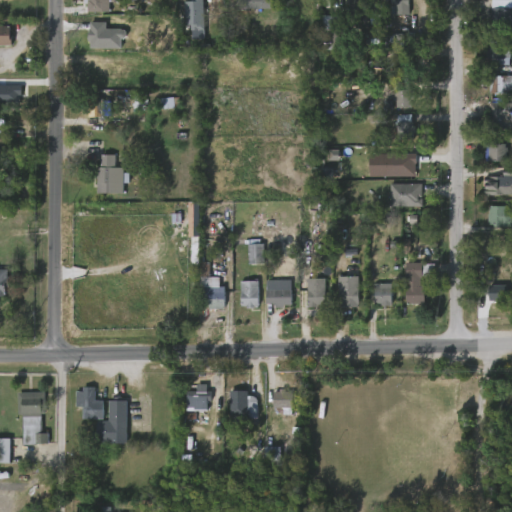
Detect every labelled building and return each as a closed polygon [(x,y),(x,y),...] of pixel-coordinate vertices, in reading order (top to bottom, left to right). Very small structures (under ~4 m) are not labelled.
[(110,0),(110,12),(89,11),(89,0),(110,0)] [(201,0),(202,13),(203,28),(189,29),(189,23),(184,23),(183,1),(190,0),(201,0)] [(264,7),(239,8),(239,0),(273,0),(274,7),(264,7)] [(368,0),(368,28),(354,27),(355,13),(348,13),(348,0),(368,0)] [(392,14),(392,0),(409,0),(410,14),(392,14)] [(510,0),(510,8),(511,8),(511,24),(490,25),(490,0),(510,0)] [(400,1),(382,1),(382,24),(399,24),(400,1)] [(262,2),(229,3),(229,18),(262,17),(262,2)] [(77,22),(101,21),(100,3),(76,3),(77,22)] [(175,8),(176,35),(182,34),(182,49),(195,48),(193,7),(175,8)] [(509,17),(502,17),(502,9),(482,8),(481,34),(509,35),(509,17)] [(342,42),(329,42),(329,26),(331,26),(330,15),(343,14),(343,42),(342,42)] [(11,28),(11,34),(13,34),(13,45),(0,45),(0,25),(11,26),(11,28)] [(503,40),(503,45),(508,45),(508,64),(491,64),(491,58),(485,58),(485,49),(488,49),(488,40),(503,40)] [(480,74),(499,75),(499,56),(480,56),(480,74)] [(104,62),(104,70),(108,70),(107,80),(88,80),(88,73),(86,73),(86,64),(88,64),(88,62),(104,62)] [(511,75),(511,93),(488,93),(488,84),(486,84),(486,76),(511,75)] [(406,83),(406,89),(413,89),(414,99),(410,99),(410,106),(395,107),(394,83),(406,83)] [(479,86),(480,103),(505,102),(505,85),(479,86)] [(0,94),(0,111),(11,112),(11,95),(0,94)] [(403,117),(403,97),(386,97),(387,117),(403,117)] [(104,104),(102,117),(86,116),(86,110),(83,110),(83,104),(86,104),(86,98),(102,99),(102,104),(104,104)] [(504,128),(488,128),(488,102),(511,102),(511,118),(504,118),(504,128)] [(480,113),(481,137),(505,136),(504,112),(480,113)] [(80,126),(95,127),(96,114),(80,113),(80,126)] [(414,122),(414,126),(417,126),(417,133),(414,133),(414,138),(399,139),(398,114),(413,114),(414,122)] [(388,144),(403,143),(402,124),(387,124),(388,144)] [(8,141),(7,155),(0,155),(0,138),(8,138),(8,141)] [(506,144),(506,148),(508,148),(508,153),(506,153),(506,161),(487,162),(486,144),(506,144)] [(475,170),(496,171),(496,153),(476,153),(475,170)] [(116,155),(115,167),(124,168),(124,173),(131,173),(130,183),(125,183),(124,194),(98,193),(99,167),(102,167),(102,155),(116,155)] [(330,159),(319,159),(320,170),(330,170),(330,159)] [(373,163),(372,186),(406,186),(406,164),(373,163)] [(89,202),(114,203),(115,177),(106,176),(106,164),(90,164),(89,202)] [(511,195),(486,195),(486,177),(511,177),(511,195)] [(416,196),(416,198),(421,198),(421,206),(389,206),(389,183),(420,183),(420,196),(416,196)] [(381,216),(413,216),(413,193),(381,193),(381,216)] [(511,226),(493,226),(493,224),(487,224),(488,205),(511,205),(511,226)] [(198,214),(198,236),(189,236),(189,223),(173,223),(173,214),(198,214)] [(510,216),(479,215),(478,236),(509,237),(510,216)] [(187,244),(187,224),(177,224),(177,244),(187,244)] [(258,265),(248,265),(248,244),(265,244),(265,265),(258,265)] [(239,274),(255,273),(254,253),(239,254),(239,274)] [(211,262),(211,277),(221,277),(221,288),(201,287),(201,262),(211,262)] [(423,262),(423,263),(436,263),(436,276),(424,276),(424,277),(422,277),(422,286),(426,286),(426,303),(408,303),(409,277),(408,277),(408,262),(423,262)] [(8,274),(8,277),(10,277),(10,287),(8,287),(7,297),(0,296),(0,268),(9,269),(8,274)] [(397,314),(415,313),(414,272),(396,272),(397,314)] [(357,276),(357,306),(339,306),(339,296),(337,296),(337,276),(357,276)] [(309,307),(307,307),(306,278),(324,278),(324,304),(316,304),(316,307),(309,307)] [(256,306),(256,308),(247,308),(247,306),(242,306),(242,281),(259,281),(260,306),(256,306)] [(390,283),(391,303),(390,305),(380,305),(380,303),(374,303),(374,283),(390,283)] [(350,285),(329,286),(330,317),(351,316),(350,285)] [(506,285),(506,300),(482,300),(482,285),(506,285)] [(215,296),(211,296),(210,286),(192,287),(193,318),(216,318),(215,296)] [(283,288),(283,290),(293,290),(293,305),(285,305),(285,307),(276,307),(276,304),(268,304),(268,290),(280,290),(280,288),(283,288)] [(299,315),(316,315),(316,288),(298,288),(299,315)] [(221,290),(221,291),(225,291),(225,310),(208,310),(208,292),(221,290)] [(249,290),(231,291),(232,317),(250,316),(249,290)] [(383,314),(382,293),(365,293),(365,314),(383,314)] [(495,295),(482,295),(481,318),(494,318),(495,295)] [(207,383),(207,391),(212,391),(212,402),(207,402),(207,410),(187,410),(187,390),(197,390),(197,383),(207,383)] [(95,386),(95,400),(104,400),(104,419),(81,419),(81,406),(76,406),(76,390),(83,390),(83,386),(95,386)] [(287,389),(287,391),(295,391),(295,393),(298,393),(298,401),(294,401),(293,413),(284,413),(284,406),(274,406),(274,391),(281,391),(281,388),(287,388),(287,389)] [(256,396),(256,419),(246,418),(246,422),(228,421),(228,391),(246,391),(246,396),(256,396)] [(40,414),(40,433),(46,433),(46,443),(21,446),(20,414),(16,414),(16,393),(43,392),(44,413),(40,414)] [(199,421),(200,394),(187,394),(187,400),(178,400),(177,420),(199,421)] [(94,429),(95,410),(86,409),(86,398),(67,397),(66,415),(74,415),(73,428),(94,429)] [(100,442),(98,442),(98,420),(110,420),(110,399),(128,399),(127,442),(100,442)] [(283,422),(283,400),(265,400),(264,421),(283,422)] [(100,430),(88,430),(89,454),(118,453),(117,409),(100,410),(100,430)] [(11,462),(0,462),(0,437),(11,437),(11,462)] [(271,456),(256,456),(256,467),(271,466),(271,456)]
